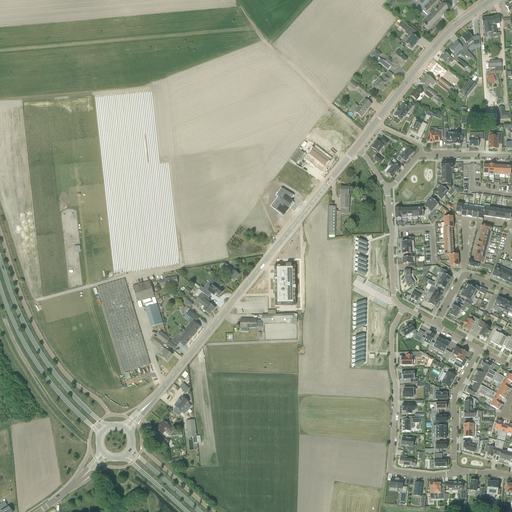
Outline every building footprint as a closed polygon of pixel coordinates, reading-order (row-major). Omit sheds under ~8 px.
[(439,0),(433,0),(429,4),(434,9),(430,13),(432,15),(423,25),(424,26),(426,28),(427,29),(447,9),(442,5),(438,1),(439,0)] [(498,16),(490,18),(491,26),(492,26),(494,38),(497,37),(497,34),(496,29),(497,29),(497,24),(499,24),(500,24),(499,21),(498,16)] [(492,38),(494,38),(492,26),(491,26),(490,18),(482,19),(483,27),(484,27),(485,34),(491,33),(492,38)] [(408,33),(411,29),(401,22),(398,26),(408,33)] [(412,35),(410,33),(406,38),(405,37),(402,41),(405,43),(405,44),(408,46),(408,47),(411,49),(411,48),(412,49),(419,40),(412,35)] [(462,39),(460,41),(467,50),(470,47),(468,45),(472,42),(474,44),(475,43),(475,37),(471,37),(468,33),(461,38),(462,39)] [(454,45),(450,49),(455,55),(457,58),(461,55),(464,52),(462,49),(461,47),(457,42),(454,45)] [(375,50),(370,56),(371,57),(376,61),(378,58),(375,55),(378,52),(375,50)] [(467,50),(464,52),(468,57),(469,57),(473,61),(475,60),(471,55),(467,50)] [(404,56),(400,53),(398,51),(391,59),(389,57),(385,62),(390,66),(394,69),(399,64),(402,66),(407,60),(403,57),(404,56)] [(454,60),(448,56),(444,53),(439,59),(445,64),(448,61),(452,64),(454,60)] [(375,67),(378,63),(371,57),(368,61),(375,67)] [(465,70),(467,66),(459,59),(456,63),(465,70)] [(502,74),(502,71),(501,60),(489,61),(490,74),(502,74)] [(431,69),(429,71),(433,75),(436,76),(439,79),(442,75),(443,76),(447,72),(440,66),(436,63),(435,64),(436,64),(432,69),(431,69)] [(390,79),(386,76),(384,74),(380,79),(379,78),(372,86),(376,90),(377,89),(381,92),(385,87),(383,86),(385,83),(386,84),(390,79)] [(432,85),(435,82),(426,75),(424,78),(425,78),(421,83),(421,82),(420,83),(427,88),(430,84),(432,85)] [(449,91),(452,87),(441,78),(438,82),(441,84),(440,84),(449,91)] [(469,80),(462,89),(469,94),(473,89),(470,88),(474,83),(469,80)] [(448,92),(449,91),(440,84),(439,86),(448,92)] [(413,92),(410,95),(416,100),(419,102),(422,98),(419,96),(422,93),(423,92),(419,90),(417,88),(414,93),(413,92)] [(435,98),(437,95),(429,89),(427,92),(433,96),(435,98)] [(372,104),(368,101),(364,99),(354,112),(361,118),(372,104)] [(396,113),(393,116),(401,121),(404,117),(405,117),(412,107),(408,104),(406,107),(402,104),(398,109),(395,113),(396,113)] [(413,128),(409,134),(410,134),(415,136),(416,137),(419,130),(421,131),(424,133),(427,125),(426,125),(422,123),(421,123),(420,125),(414,122),(415,119),(411,127),(413,128)] [(331,136),(327,141),(335,148),(339,142),(340,144),(345,137),(342,135),(339,133),(333,128),(328,135),(331,136)] [(454,133),(448,133),(448,129),(444,129),(444,139),(446,139),(446,144),(447,144),(447,145),(451,145),(451,144),(454,144),(454,145),(454,133)] [(439,142),(439,138),(442,138),(442,131),(437,131),(437,134),(434,134),(434,132),(429,132),(429,138),(428,138),(428,143),(433,143),(433,142),(439,142)] [(454,133),(454,145),(461,145),(461,141),(462,141),(462,138),(465,138),(465,132),(461,132),(461,133),(454,133)] [(475,134),(475,138),(469,138),(469,147),(478,147),(478,141),(478,140),(480,140),(480,141),(484,141),(484,140),(484,134),(480,134),(475,134)] [(501,145),(501,134),(494,134),(494,136),(489,136),(488,149),(497,149),(497,145),(498,145),(498,143),(500,143),(500,145),(501,145)] [(371,148),(372,149),(373,149),(372,150),(377,154),(377,153),(378,153),(382,148),(383,147),(383,146),(383,145),(384,146),(385,147),(388,143),(389,142),(382,137),(378,142),(376,141),(375,143),(374,143),(374,144),(373,146),(373,145),(373,146),(371,148)] [(314,148),(305,159),(321,172),(330,160),(314,148)] [(396,160),(399,162),(402,159),(405,162),(413,153),(408,149),(400,157),(399,156),(396,160)] [(374,159),(373,159),(380,165),(382,162),(382,161),(383,161),(383,160),(381,158),(377,155),(374,159)] [(386,173),(387,174),(386,175),(388,177),(389,176),(392,178),(400,169),(395,165),(391,162),(389,165),(391,167),(386,173)] [(451,189),(451,180),(442,180),(442,185),(445,185),(445,187),(451,189)] [(444,196),(451,189),(445,187),(444,189),(441,186),(437,191),(445,197),(446,197),(444,196)] [(348,195),(349,188),(340,188),(340,195),(341,195),(340,213),(349,213),(349,209),(349,195),(348,195)] [(281,194),(272,207),(273,207),(273,208),(275,210),(276,209),(277,210),(276,210),(280,214),(281,214),(283,216),(284,216),(286,213),(288,210),(288,209),(287,209),(288,207),(292,203),(292,202),(293,201),(291,200),(290,199),(293,195),(284,190),(281,194)] [(445,197),(437,191),(434,195),(442,202),(445,197)] [(431,199),(427,203),(434,209),(435,210),(439,205),(431,199)] [(427,203),(423,207),(426,209),(425,211),(428,217),(434,209),(427,203)] [(428,217),(425,211),(423,211),(422,208),(417,208),(417,219),(418,219),(418,217),(428,217)] [(491,232),(492,227),(481,224),(480,229),(492,232),(491,232)] [(491,238),(492,232),(480,229),(480,230),(481,230),(480,235),(491,238)] [(413,238),(407,238),(407,242),(401,242),(402,248),(411,248),(414,248),(413,238)] [(411,248),(402,248),(402,255),(407,254),(408,258),(414,257),(414,254),(414,248),(411,248)] [(297,249),(285,250),(286,264),(293,264),(293,258),(297,258),(297,249)] [(408,258),(402,258),(403,265),(408,264),(408,268),(415,267),(415,264),(414,257),(408,258)] [(478,268),(479,263),(484,264),(469,260),(467,266),(470,266),(470,267),(474,268),(474,267),(478,268)] [(224,273),(229,267),(225,264),(220,269),(224,273)] [(274,279),(274,282),(275,306),(286,306),(286,307),(292,307),(292,306),(295,306),(295,289),(296,289),(296,286),(295,286),(295,266),(291,266),(291,265),(286,265),(286,266),(274,266),(274,279)] [(497,277),(501,267),(496,265),(491,275),(497,277)] [(501,280),(506,269),(501,267),(497,277),(496,278),(501,280),(501,279),(501,280)] [(198,279),(203,277),(200,268),(185,273),(187,279),(197,276),(198,279)] [(234,281),(239,275),(230,268),(227,271),(231,274),(229,276),(234,281)] [(451,278),(446,276),(447,273),(441,269),(437,278),(447,284),(451,278)] [(506,282),(511,272),(506,269),(501,280),(506,282)] [(413,271),(403,272),(404,277),(405,277),(405,278),(406,282),(406,283),(408,287),(417,282),(414,278),(413,277),(413,271)] [(211,276),(207,281),(211,285),(207,290),(214,295),(216,293),(219,296),(223,291),(220,288),(222,286),(211,276)] [(178,284),(177,282),(176,277),(164,279),(164,280),(159,281),(160,288),(165,287),(165,286),(178,284)] [(444,289),(447,284),(437,278),(434,283),(429,280),(427,284),(437,289),(438,286),(444,289)] [(122,373),(150,364),(124,279),(97,287),(122,373)] [(137,302),(154,297),(153,293),(150,282),(132,287),(137,302)] [(478,292),(480,288),(474,285),(472,288),(466,285),(464,289),(463,288),(462,290),(475,297),(478,292)] [(435,307),(436,307),(438,303),(438,302),(441,296),(436,293),(438,290),(437,289),(431,286),(429,290),(428,292),(433,294),(428,303),(435,307)] [(413,292),(410,298),(417,303),(421,297),(422,295),(425,297),(428,292),(429,290),(425,288),(423,292),(420,290),(419,291),(418,294),(413,292)] [(475,297),(462,290),(461,292),(462,292),(460,296),(466,300),(464,303),(470,306),(472,303),(475,297)] [(203,299),(205,297),(201,293),(198,298),(207,305),(206,306),(213,311),(215,308),(208,303),(203,299)] [(187,298),(186,299),(184,297),(182,300),(191,307),(193,304),(187,298)] [(499,308),(502,300),(497,297),(494,306),(499,308)] [(206,306),(207,305),(198,298),(194,302),(198,306),(200,304),(204,308),(202,310),(209,316),(213,311),(206,306)] [(504,310),(507,302),(502,300),(499,308),(504,310)] [(504,310),(503,313),(507,315),(508,313),(511,304),(511,303),(507,302),(504,310)] [(164,324),(158,304),(147,307),(152,327),(164,324)] [(450,311),(448,315),(452,318),(453,317),(455,318),(460,310),(454,306),(451,312),(450,311)] [(189,311),(186,315),(191,319),(194,315),(189,311)] [(463,329),(466,330),(467,330),(469,331),(473,324),(476,325),(479,320),(473,317),(471,321),(468,319),(467,320),(466,320),(463,326),(464,327),(463,328),(464,328),(463,329)] [(245,319),(240,319),(240,328),(240,332),(248,332),(248,328),(257,328),(256,327),(260,327),(260,323),(260,321),(256,321),(256,319),(245,319)] [(193,320),(185,331),(192,337),(193,336),(196,333),(196,332),(200,327),(193,320)] [(490,328),(485,325),(485,324),(481,321),(477,327),(478,327),(482,329),(478,336),(484,339),(485,339),(484,339),(486,335),(487,336),(488,333),(489,332),(488,332),(490,328)] [(402,333),(401,333),(403,336),(404,335),(404,336),(405,337),(406,337),(412,333),(414,335),(414,336),(415,337),(421,340),(422,338),(418,336),(417,335),(417,334),(416,333),(415,331),(411,325),(409,326),(409,327),(409,326),(405,328),(405,329),(402,331),(401,331),(402,332),(402,333)] [(493,336),(490,342),(494,344),(496,345),(501,335),(500,334),(500,332),(493,328),(490,334),(493,336)] [(192,337),(185,331),(176,341),(184,347),(192,337)] [(169,339),(165,335),(160,332),(156,337),(154,336),(150,341),(152,342),(151,343),(160,350),(169,339)] [(421,340),(419,342),(422,344),(424,342),(430,345),(431,343),(435,336),(431,334),(431,333),(429,332),(425,339),(422,338),(421,340)] [(501,335),(496,345),(497,346),(498,346),(502,348),(505,342),(508,344),(511,337),(511,338),(508,336),(507,338),(503,336),(501,335)] [(430,345),(428,349),(432,352),(433,350),(437,352),(444,341),(439,338),(438,338),(434,344),(431,343),(430,345)] [(169,340),(166,344),(174,350),(177,346),(169,340)] [(444,341),(437,352),(443,355),(442,357),(445,359),(449,352),(446,351),(449,344),(448,343),(449,343),(446,342),(446,341),(446,342),(444,341)] [(449,352),(445,359),(448,361),(450,358),(455,361),(461,350),(461,351),(460,350),(455,348),(452,354),(449,352)] [(167,362),(172,355),(164,349),(161,353),(164,355),(161,357),(167,362)] [(461,350),(455,361),(461,364),(461,365),(459,368),(462,369),(463,367),(464,367),(467,362),(463,360),(467,354),(465,353),(465,352),(463,351),(461,350)] [(400,361),(400,364),(400,365),(401,365),(401,366),(403,366),(406,366),(412,366),(412,358),(415,358),(415,353),(406,353),(406,356),(405,356),(405,358),(401,358),(401,361),(400,361)] [(482,361),(480,364),(481,365),(481,366),(483,367),(481,370),(494,377),(496,373),(489,369),(491,365),(488,363),(488,362),(486,361),(486,362),(483,360),(483,361),(482,361)] [(477,371),(475,376),(483,381),(485,376),(492,380),(494,377),(481,370),(480,373),(477,371)] [(402,372),(401,372),(402,380),(410,379),(410,383),(417,383),(417,382),(417,379),(417,378),(415,379),(414,379),(414,377),(414,371),(414,372),(404,373),(402,373),(402,372)] [(448,372),(441,383),(449,388),(455,376),(448,372)] [(498,374),(496,378),(509,385),(510,382),(511,382),(511,376),(507,374),(505,378),(498,374)] [(475,376),(472,381),(474,383),(473,385),(486,393),(488,389),(480,385),(483,381),(475,376)] [(496,378),(494,381),(501,385),(499,390),(507,394),(509,389),(507,388),(509,385),(496,378)] [(467,388),(466,391),(466,392),(474,397),(476,392),(484,397),(486,393),(473,385),(471,389),(469,387),(468,388),(467,388)] [(434,393),(433,393),(433,394),(433,400),(446,400),(446,399),(446,393),(439,393),(439,389),(434,387),(434,388),(434,392),(434,393)] [(403,392),(403,398),(413,398),(413,389),(403,389),(403,392)] [(488,390),(486,393),(500,400),(501,398),(504,399),(507,394),(499,390),(496,394),(488,390)] [(486,393),(485,397),(492,401),(490,406),(498,410),(501,405),(498,403),(500,400),(486,393)] [(464,402),(464,411),(474,412),(474,406),(475,406),(475,402),(476,400),(469,396),(467,400),(467,402),(464,402)] [(189,409),(184,405),(181,401),(176,407),(181,412),(183,410),(186,412),(189,409)] [(431,409),(431,413),(439,413),(439,410),(446,410),(446,409),(446,403),(434,403),(434,404),(434,409),(431,409)] [(402,407),(402,408),(402,411),(405,411),(406,411),(406,412),(406,414),(411,414),(411,411),(414,411),(414,404),(411,404),(403,404),(403,406),(403,407),(402,407)] [(464,411),(464,418),(473,418),(472,421),(479,421),(479,418),(478,418),(478,412),(474,412),(464,411)] [(431,423),(439,423),(446,423),(446,422),(447,422),(447,419),(446,419),(446,416),(439,416),(439,413),(431,413),(431,417),(434,417),(434,423),(431,423)] [(402,431),(402,432),(410,432),(410,431),(410,423),(419,423),(419,417),(408,417),(408,420),(402,420),(402,425),(403,425),(403,426),(402,426),(402,427),(402,431)] [(187,433),(196,432),(194,420),(186,421),(187,433)] [(170,427),(167,424),(164,421),(156,429),(163,435),(166,431),(170,434),(174,430),(170,427)] [(463,424),(463,431),(476,431),(476,425),(479,425),(479,421),(472,421),(472,424),(463,424)] [(497,421),(494,429),(499,431),(497,439),(501,440),(505,426),(501,425),(502,422),(497,421)] [(431,423),(431,427),(435,427),(435,433),(446,433),(446,430),(446,426),(439,427),(439,423),(431,423)] [(505,426),(501,440),(505,441),(507,433),(511,434),(511,433),(511,424),(509,424),(508,427),(505,426)] [(463,431),(463,438),(472,438),(472,441),(479,441),(479,438),(476,438),(476,431),(463,431)] [(435,439),(431,439),(431,443),(439,443),(439,440),(446,440),(446,438),(446,436),(446,433),(435,433),(435,439)] [(401,440),(400,445),(401,445),(405,446),(407,447),(407,448),(408,448),(408,450),(407,451),(416,452),(416,446),(413,446),(414,439),(407,438),(405,438),(402,438),(402,440),(401,440)] [(489,447),(487,456),(488,456),(487,457),(491,458),(491,457),(492,457),(493,455),(496,455),(500,441),(496,440),(494,448),(489,447)] [(463,448),(463,451),(466,451),(477,454),(478,448),(478,445),(479,445),(479,441),(472,441),(472,445),(469,444),(463,444),(463,448)] [(500,441),(496,455),(500,456),(499,459),(504,461),(507,452),(502,450),(504,442),(500,441)] [(434,449),(431,449),(431,453),(439,453),(439,452),(439,450),(446,450),(446,449),(447,449),(447,446),(446,446),(446,443),(439,443),(431,443),(434,443),(434,449)] [(434,467),(434,468),(446,468),(446,461),(442,461),(442,454),(434,454),(434,464),(434,467)] [(400,456),(399,465),(415,467),(416,461),(410,460),(407,460),(407,459),(407,457),(400,456)] [(4,473),(10,473),(9,457),(0,457),(0,469),(3,469),(4,473)] [(390,482),(390,488),(398,489),(398,488),(401,489),(401,495),(400,504),(401,504),(405,504),(407,487),(402,487),(403,481),(399,480),(399,479),(395,479),(395,480),(394,480),(393,480),(393,479),(391,479),(390,481),(391,481),(390,482)] [(469,485),(469,489),(469,491),(476,492),(479,492),(478,499),(483,499),(484,493),(484,488),(480,488),(479,489),(476,489),(477,482),(477,481),(471,480),(470,480),(470,481),(470,485),(469,485)] [(415,482),(413,496),(413,495),(421,496),(421,497),(423,483),(415,482)] [(447,483),(447,491),(460,491),(460,499),(466,499),(466,489),(462,488),(463,482),(456,482),(456,483),(456,482),(456,483),(454,483),(454,482),(454,483),(447,483)] [(483,499),(482,507),(487,507),(489,494),(500,496),(500,490),(497,489),(498,485),(496,484),(496,483),(488,482),(487,494),(484,493),(483,499)] [(433,485),(430,485),(430,498),(431,498),(431,497),(434,497),(434,494),(437,494),(437,499),(438,499),(438,500),(439,500),(444,500),(444,494),(444,489),(444,490),(440,490),(440,484),(433,484),(433,485)]
